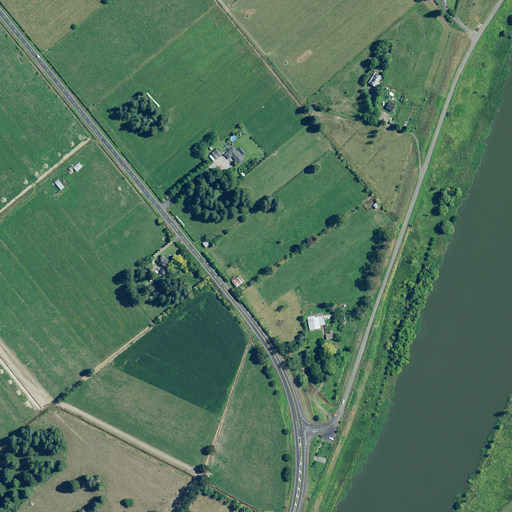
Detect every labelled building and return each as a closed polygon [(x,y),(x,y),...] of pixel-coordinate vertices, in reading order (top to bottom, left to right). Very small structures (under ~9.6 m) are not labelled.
[(382,76),(375,72),(368,83),(377,88),(380,83),(378,82),(382,76)] [(242,156),(242,155),(237,150),(237,151),(233,147),(224,155),(228,159),(232,156),(239,164),(244,159),(242,156)] [(223,154),(218,148),(211,153),(216,159),(223,154)] [(79,163),(73,167),(70,170),(72,174),(76,171),(77,172),(82,167),(79,163)] [(64,187),(58,180),(55,182),(61,190),(64,187)] [(378,204),(372,198),(369,201),(376,208),(378,207),(376,206),(378,204)] [(166,259),(160,256),(157,263),(168,268),(171,261),(166,259)] [(235,276),(231,279),(232,281),(232,282),(236,287),(244,281),(240,275),(236,278),(235,276)] [(324,324),(323,316),(308,318),(307,319),(309,330),(320,328),(320,325),(324,324)]
